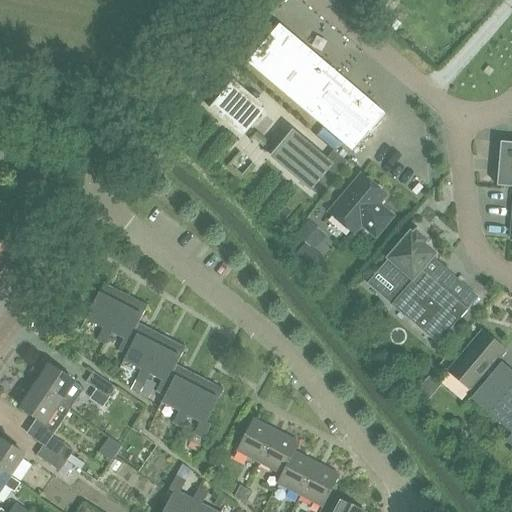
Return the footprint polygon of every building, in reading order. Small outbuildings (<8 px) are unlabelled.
[(249,63),(355,151),(387,113),(280,25),(249,63)] [(329,33),(319,47),(336,59),(346,45),(329,33)] [(339,64),(354,76),(364,64),(349,52),(339,64)] [(486,74),(492,78),(497,72),(491,67),(486,74)] [(454,73),(435,75),(437,89),(456,86),(454,73)] [(213,109),(244,135),(265,110),(234,84),(213,109)] [(274,158),(312,190),(329,170),(337,176),(348,162),(334,151),(326,160),(294,133),(274,158)] [(511,187),(511,142),(501,142),(497,186),(511,187)] [(380,205),(387,196),(363,175),(330,213),(355,234),(362,225),(377,237),(394,217),(380,205)] [(306,243),(315,250),(327,235),(309,219),(296,235),(306,243)] [(392,306),(438,346),(479,298),(467,288),(457,300),(435,281),(439,276),(427,264),(435,255),(423,244),(426,241),(417,233),(414,237),(411,234),(378,272),(397,289),(401,285),(405,290),(392,306)] [(0,275),(17,252),(0,239),(0,275)] [(315,250),(306,243),(296,256),(316,272),(326,259),(315,250)] [(108,329),(125,297),(103,285),(86,318),(103,327),(98,338),(107,343),(113,331),(108,329)] [(147,308),(125,297),(108,329),(113,331),(125,337),(119,349),(127,354),(133,342),(130,340),(138,325),(147,308)] [(145,370),(161,338),(138,325),(130,340),(133,342),(127,354),(125,359),(142,368),(135,380),(136,381),(138,382),(145,385),(151,373),(145,370)] [(511,438),(508,444),(511,447),(511,371),(503,364),(501,367),(497,364),(507,352),(484,333),(450,373),(473,393),(490,372),(494,376),(473,401),(511,434),(511,438)] [(185,350),(161,338),(145,370),(151,373),(163,379),(157,390),(162,393),(165,395),(171,383),(168,382),(176,367),(185,350)] [(35,386),(61,404),(68,409),(76,398),(68,393),(75,382),(49,364),(35,386)] [(171,383),(165,395),(162,401),(180,410),(174,421),(183,426),(189,415),(183,411),(199,379),(176,367),(168,382),(171,383)] [(86,383),(109,399),(117,388),(93,373),(86,383)] [(183,411),(189,415),(202,421),(196,433),(204,437),(211,425),(207,423),(223,391),(199,379),(183,411)] [(138,382),(136,381),(132,390),(141,394),(145,385),(138,382)] [(70,410),(68,409),(61,404),(35,386),(20,407),(46,425),(54,414),(63,420),(70,410)] [(237,451),(260,463),(277,431),(254,419),(237,451)] [(283,475),(295,452),(299,443),(277,431),(260,463),(283,475)] [(44,445),(67,461),(74,451),(51,435),(44,445)] [(203,439),(195,435),(189,447),(197,451),(203,439)] [(0,438),(0,468),(12,476),(26,456),(0,438)] [(60,471),(67,461),(44,445),(37,456),(60,471)] [(278,484),(301,496),(317,464),(295,452),(283,475),(278,484)] [(66,475),(73,465),(67,461),(60,471),(66,475)] [(301,496),(323,507),(339,476),(317,464),(301,496)] [(0,493),(5,486),(15,492),(21,483),(11,476),(12,476),(0,468),(0,493)] [(194,511),(198,504),(192,501),(180,495),(186,483),(176,477),(170,489),(174,491),(162,511),(194,511)] [(241,500),(246,489),(240,486),(234,497),(241,500)] [(198,489),(192,501),(198,504),(194,511),(213,511),(202,506),(208,494),(198,489)] [(241,500),(247,503),(252,492),(246,489),(241,500)] [(227,500),(219,496),(214,505),(222,509),(227,500)] [(362,511),(338,499),(331,511),(362,511)] [(0,511),(28,511),(15,503),(9,511),(5,511),(3,510),(0,511)]
